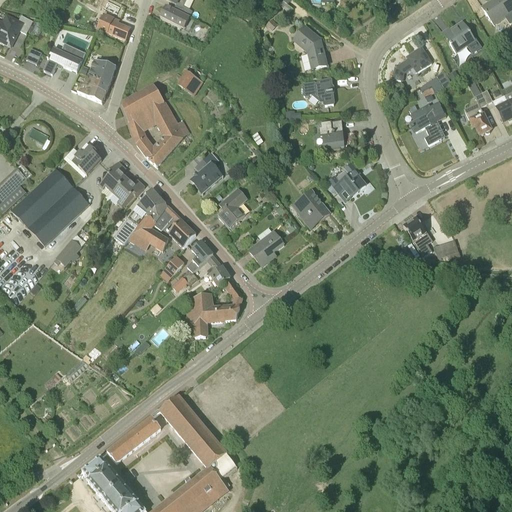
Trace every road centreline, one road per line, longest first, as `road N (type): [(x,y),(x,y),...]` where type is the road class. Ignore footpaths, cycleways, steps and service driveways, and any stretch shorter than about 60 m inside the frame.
road 1 (tertiary): [(15,511),(268,309)]
road 2 (tertiary): [(268,309),(105,130)]
road 3 (residential): [(409,198),(382,138),(369,69),(376,48),(442,0)]
road 4 (tertiary): [(268,309),(409,198)]
road 5 (track): [(345,247),(419,272),(511,277)]
road 6 (residential): [(105,130),(147,0)]
road 7 (tertiary): [(105,130),(0,68)]
